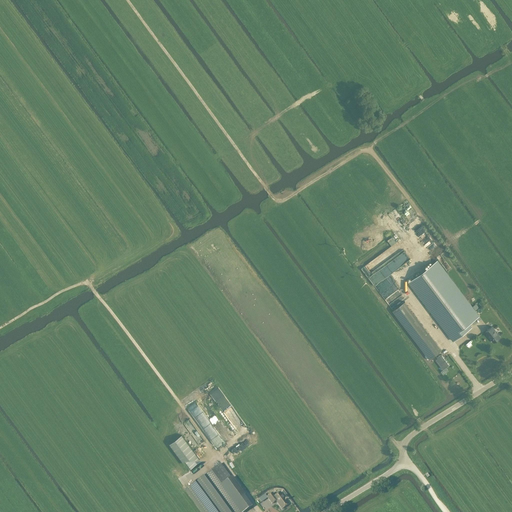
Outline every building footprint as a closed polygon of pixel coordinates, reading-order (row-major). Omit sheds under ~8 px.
[(409,282),(454,341),(471,327),(469,324),(479,316),(446,273),(437,261),(409,282)] [(441,350),(405,302),(393,311),(429,359),(431,357),(441,350)] [(500,337),(492,326),(486,331),(494,342),(500,337)] [(440,357),(433,362),(442,375),(449,370),(440,357)] [(182,435),(169,444),(190,472),(203,463),(182,435)] [(223,484),(231,478),(221,464),(185,490),(201,511),(245,511),(252,507),(244,496),(236,502),(223,484)] [(231,478),(223,484),(236,502),(244,496),(231,478)] [(282,509),(289,504),(280,493),(275,497),(273,494),(267,498),(272,504),(276,501),(282,509)]
